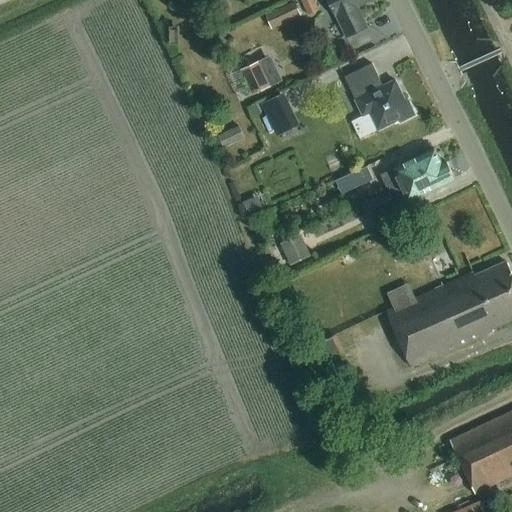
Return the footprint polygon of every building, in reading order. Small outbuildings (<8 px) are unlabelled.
[(301,0),(308,14),(319,9),(314,0),(301,0)] [(327,0),(335,16),(337,16),(347,38),(368,28),(358,6),(372,0),(327,0)] [(299,6),(269,16),(273,27),(302,17),(299,6)] [(271,85),(259,61),(241,69),(253,94),(271,85)] [(345,77),(364,116),(370,112),(378,130),(400,120),(401,122),(415,115),(408,100),(406,101),(396,80),(384,86),(373,63),(345,77)] [(284,92),(261,104),(277,136),(300,125),(284,92)] [(239,125),(219,135),(224,147),(245,137),(239,125)] [(388,190),(365,200),(378,227),(401,216),(396,206),(455,178),(448,163),(447,161),(442,163),(435,148),(380,174),(388,190)] [(348,182),(338,187),(341,195),(374,180),(369,169),(347,179),(348,182)] [(300,233),(280,243),(289,264),(309,255),(300,233)] [(386,310),(410,367),(493,330),(492,328),(511,318),(511,272),(507,261),(475,276),(473,272),(386,310)] [(318,341),(330,365),(348,356),(336,332),(318,341)] [(511,410),(449,439),(474,494),(511,476),(511,410)] [(454,511),(488,511),(483,499),(454,511)]
